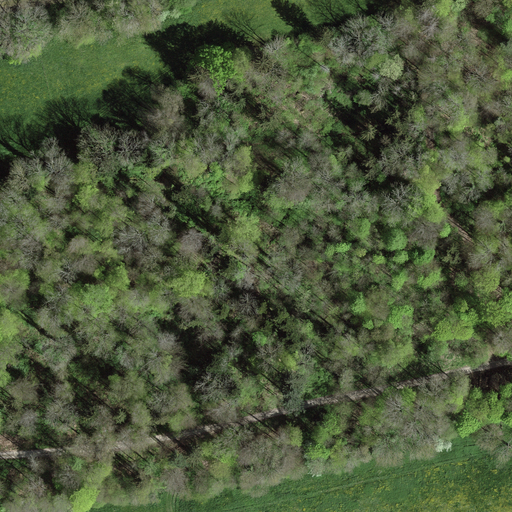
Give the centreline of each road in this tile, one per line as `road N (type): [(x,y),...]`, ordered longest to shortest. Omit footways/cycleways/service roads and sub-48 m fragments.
road 1 (track): [(511,363),(197,432),(0,454)]
road 2 (track): [(511,89),(391,132),(82,153)]
